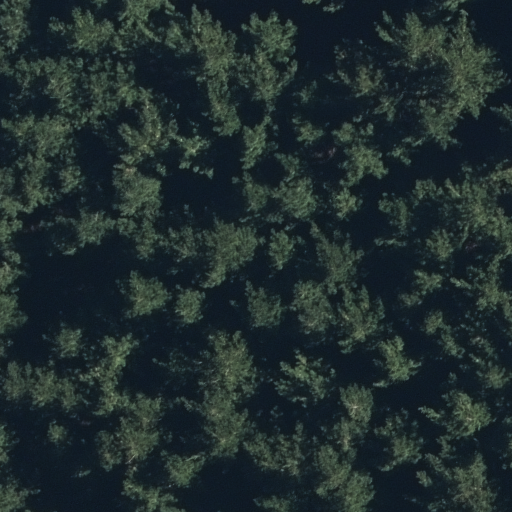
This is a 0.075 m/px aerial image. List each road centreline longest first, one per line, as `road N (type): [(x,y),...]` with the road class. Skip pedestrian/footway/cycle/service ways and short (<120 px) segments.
road 1 (track): [(511,193),(0,501)]
road 2 (track): [(0,233),(111,0)]
